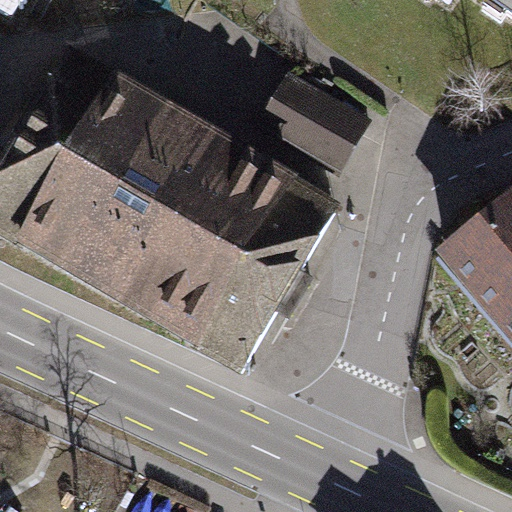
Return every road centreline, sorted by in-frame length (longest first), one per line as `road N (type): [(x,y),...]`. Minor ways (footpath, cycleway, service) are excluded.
road 1 (residential): [(511,153),(419,201),(403,236),(372,381),(325,480)]
road 2 (primary): [(325,480),(0,328)]
